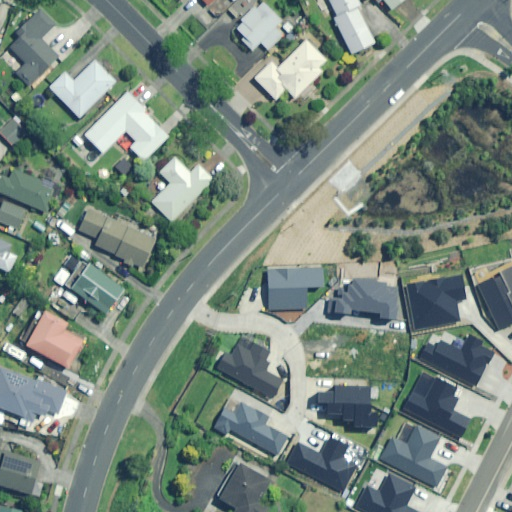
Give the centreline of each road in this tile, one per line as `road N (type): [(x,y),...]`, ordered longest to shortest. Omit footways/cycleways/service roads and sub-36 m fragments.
road 1 (residential): [(288,185),(105,0)]
road 2 (tertiary): [(463,11),(288,185)]
road 3 (tertiary): [(181,299),(106,430),(80,511)]
road 4 (residential): [(181,299),(206,316),(266,326),(295,349),(298,410),(291,422)]
road 5 (tertiary): [(288,185),(181,299)]
